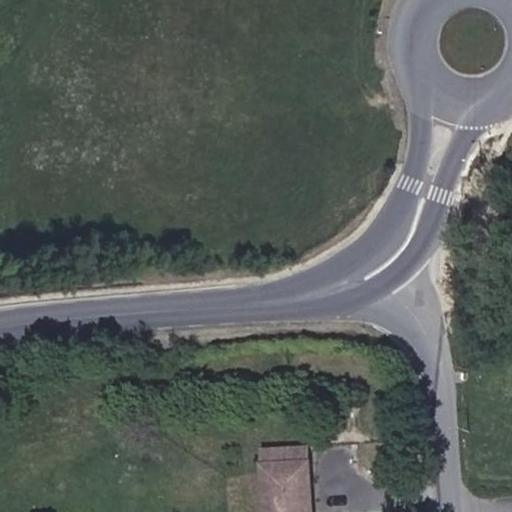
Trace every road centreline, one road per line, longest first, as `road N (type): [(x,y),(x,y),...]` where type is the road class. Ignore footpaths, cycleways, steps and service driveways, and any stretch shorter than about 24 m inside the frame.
road 1 (tertiary): [(0,326),(72,310),(282,302),(354,287),(376,273)]
road 2 (residential): [(376,273),(430,340),(452,511)]
road 3 (tertiary): [(416,221),(494,94)]
road 4 (tertiary): [(424,76),(416,221)]
